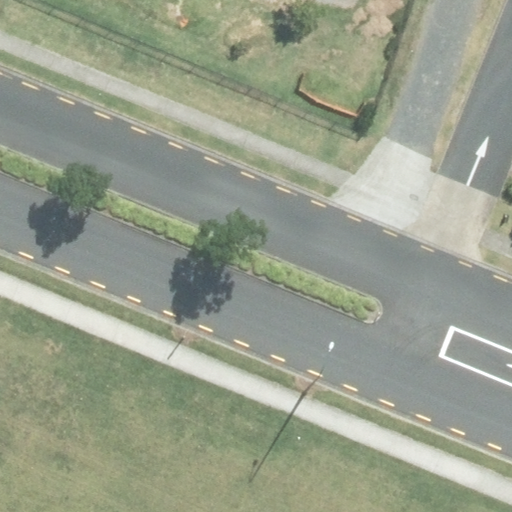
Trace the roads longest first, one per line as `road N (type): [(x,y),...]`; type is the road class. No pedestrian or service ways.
road 1 (tertiary): [(0,104),(435,280)]
road 2 (tertiary): [(399,370),(0,209)]
road 3 (tertiary): [(511,415),(399,370)]
